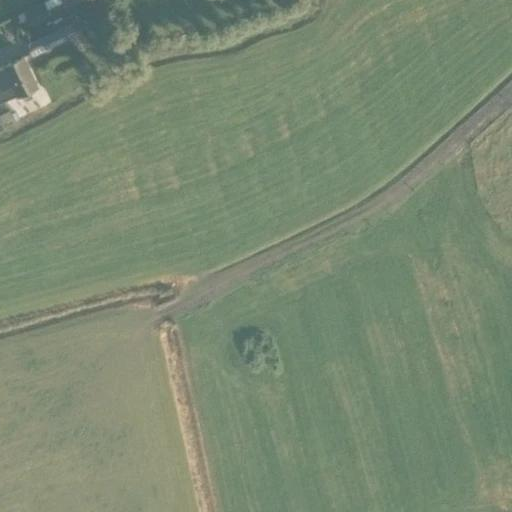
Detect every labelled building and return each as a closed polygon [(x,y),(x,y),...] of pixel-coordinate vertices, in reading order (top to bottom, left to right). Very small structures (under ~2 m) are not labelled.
[(47,9),(62,2),(60,0),(46,0),(43,2),(47,9)] [(29,23),(49,14),(47,9),(43,2),(23,11),(29,23)] [(76,30),(68,15),(26,37),(32,51),(76,30)] [(112,53),(112,60),(121,54),(116,44),(109,48),(112,53)] [(0,67),(0,102),(17,94),(17,96),(38,86),(24,56),(3,66),(0,67)] [(0,115),(5,125),(16,120),(11,110),(0,115)]
